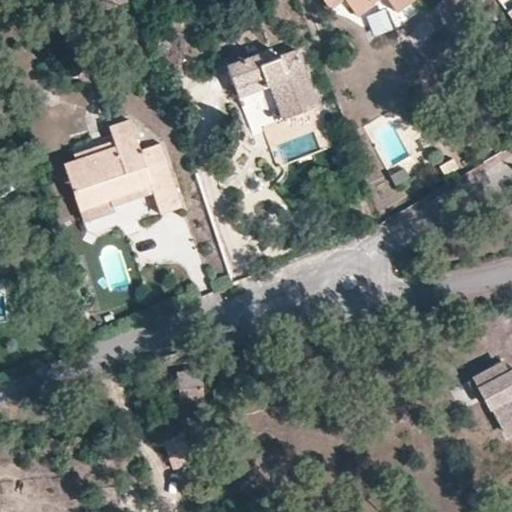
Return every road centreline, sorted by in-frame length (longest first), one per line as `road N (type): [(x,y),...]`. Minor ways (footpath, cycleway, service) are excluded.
road 1 (residential): [(0,400),(156,335),(349,281)]
road 2 (residential): [(349,281),(370,254),(511,159)]
road 3 (residential): [(349,281),(419,291),(511,272)]
